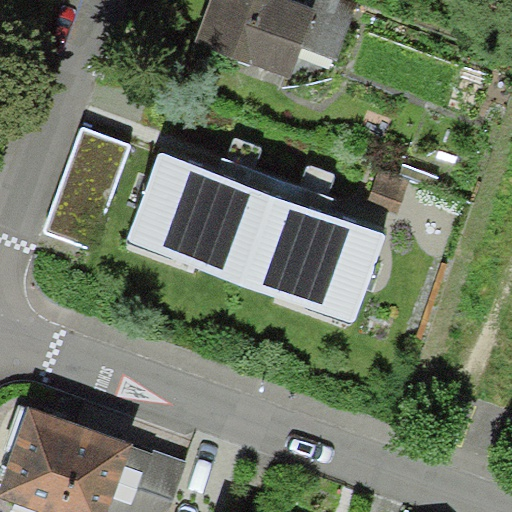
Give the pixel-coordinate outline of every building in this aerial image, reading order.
[(297,0),(217,0),(203,42),(278,69),(289,40),(329,55),(343,17),(297,0)] [(130,147),(79,128),(40,233),(91,252),(130,147)] [(384,234),(158,152),(125,242),(352,324),(384,234)] [(408,182),(377,169),(365,200),(396,213),(408,182)] [(119,511),(142,449),(22,406),(0,466),(0,489),(24,498),(18,511),(119,511)]
